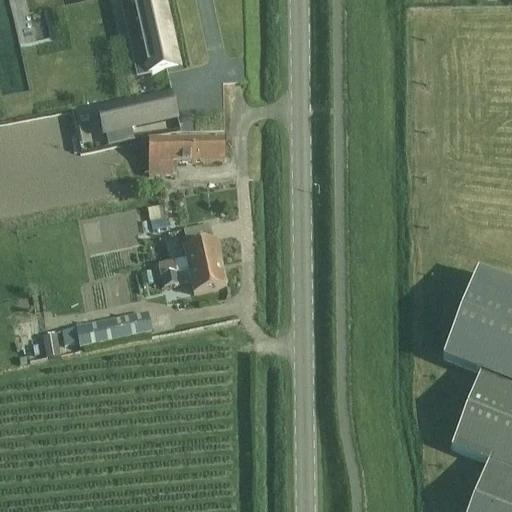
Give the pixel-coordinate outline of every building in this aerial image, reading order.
[(132,42),(141,78),(150,76),(150,78),(152,77),(152,76),(180,70),(164,0),(137,0),(133,1),(142,40),(132,42)] [(131,130),(177,119),(171,95),(111,108),(117,133),(105,136),(108,148),(134,142),(131,130)] [(189,138),(184,138),(184,141),(148,142),(148,179),(176,179),(176,165),(224,165),(224,141),(192,142),(192,141),(189,141),(189,138)] [(176,191),(165,193),(168,214),(179,212),(176,191)] [(164,221),(151,224),(153,233),(166,229),(164,221)] [(161,279),(220,266),(215,243),(213,244),(209,228),(184,233),(187,249),(183,250),(185,261),(158,268),(161,279)] [(220,266),(161,279),(163,291),(191,285),(193,296),(226,289),(220,266)] [(511,511),(511,288),(477,275),(443,362),(480,376),(451,451),(488,466),(469,511),(511,511)] [(153,277),(142,279),(143,290),(154,288),(153,277)] [(80,351),(116,343),(151,335),(147,317),(76,332),(80,351)] [(60,359),(56,338),(43,340),(46,356),(39,357),(40,363),(60,359)]
